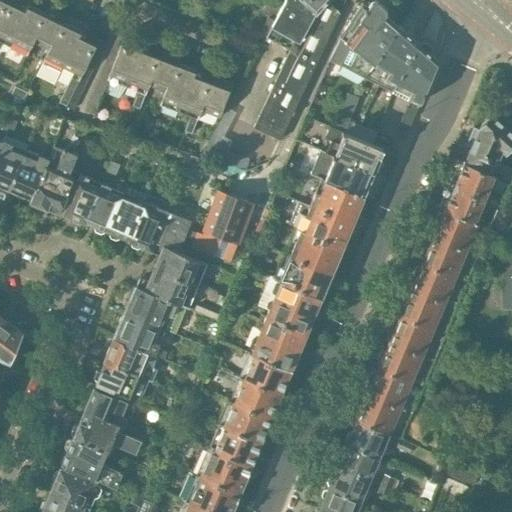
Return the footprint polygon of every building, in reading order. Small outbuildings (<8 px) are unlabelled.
[(0,0),(0,19),(9,0),(8,0),(0,0)] [(25,8),(9,0),(0,19),(0,39),(28,53),(34,39),(32,38),(45,12),(27,3),(25,8)] [(254,126),(281,139),(340,10),(328,0),(285,0),(285,2),(265,36),(289,49),(254,126)] [(263,40),(265,36),(285,2),(281,0),(268,0),(261,12),(268,16),(256,36),(263,40)] [(357,0),(340,25),(328,55),(338,59),(345,40),(372,62),(374,61),(397,24),(384,13),(385,11),(384,5),(378,0),(357,0)] [(34,39),(50,47),(52,48),(65,21),(67,17),(47,7),(45,12),(32,38),(34,39)] [(82,71),(90,54),(96,42),(80,35),(82,30),(65,21),(52,48),(50,47),(37,74),(49,81),(57,78),(61,70),(72,75),(79,78),(82,71)] [(398,25),(397,24),(374,61),(389,70),(386,76),(397,82),(417,40),(398,24),(398,25)] [(116,55),(123,36),(117,33),(110,53),(116,55)] [(116,55),(108,75),(107,79),(108,79),(103,92),(117,97),(126,86),(139,91),(133,105),(141,108),(150,84),(161,56),(157,54),(142,48),(144,43),(123,35),(123,36),(116,55)] [(96,42),(91,52),(99,55),(105,41),(98,37),(96,42)] [(417,40),(397,82),(411,90),(408,98),(420,102),(436,59),(431,56),(431,54),(430,54),(431,46),(432,45),(430,44),(430,45),(427,42),(427,41),(426,40),(419,41),(417,40)] [(150,84),(165,90),(166,90),(177,62),(179,57),(159,49),(157,54),(161,56),(150,84)] [(90,54),(84,67),(92,70),(97,58),(99,55),(91,52),(90,54)] [(110,53),(102,73),(108,75),(116,55),(110,53)] [(196,70),(177,62),(166,90),(165,90),(160,104),(190,115),(184,131),(192,133),(201,109),(199,108),(210,80),(195,74),(196,70)] [(79,78),(77,81),(84,85),(89,75),(92,70),(84,67),(82,71),(79,78)] [(102,73),(94,92),(102,95),(103,92),(108,79),(107,79),(108,75),(102,73)] [(79,78),(72,75),(67,85),(63,93),(70,96),(77,81),(79,78)] [(212,76),(210,80),(199,108),(201,109),(219,116),(232,83),(212,76)] [(81,92),(84,85),(77,81),(70,96),(77,100),(81,92)] [(15,84),(11,93),(23,99),(28,91),(15,84)] [(94,115),(102,95),(94,92),(87,112),(94,115)] [(63,93),(59,102),(73,108),(77,100),(70,96),(63,93)] [(406,134),(418,107),(411,104),(410,108),(406,107),(396,130),(406,134)] [(466,143),(470,145),(465,158),(481,164),(483,160),(495,165),(494,167),(503,171),(501,177),(510,181),(511,175),(511,164),(498,159),(501,152),(504,153),(505,152),(511,155),(511,122),(502,113),(493,114),(491,113),(478,127),(473,126),(466,143)] [(12,118),(5,116),(0,128),(7,130),(8,129),(12,118)] [(52,117),(47,134),(57,137),(62,120),(52,117)] [(8,129),(12,130),(16,120),(12,118),(8,129)] [(370,143),(376,131),(354,122),(349,134),(370,143)] [(330,140),(325,151),(373,171),(374,170),(379,168),(382,161),(379,155),(382,148),(370,143),(349,134),(330,126),(326,138),(330,140)] [(158,138),(160,130),(151,128),(149,136),(158,138)] [(3,139),(2,141),(0,145),(0,188),(3,190),(7,188),(9,189),(26,149),(28,144),(13,138),(11,143),(3,139)] [(54,169),(45,165),(32,198),(31,200),(32,200),(34,205),(40,207),(45,205),(58,211),(72,176),(67,174),(70,167),(76,169),(80,161),(84,150),(78,148),(76,153),(63,147),(54,169)] [(21,194),(32,198),(45,165),(48,158),(26,149),(9,189),(11,190),(13,194),(18,196),(21,194)] [(84,149),(84,150),(80,161),(87,164),(92,152),(84,149)] [(316,174),(322,176),(364,193),(365,192),(369,190),(372,184),(370,179),(373,171),(325,151),(321,149),(316,160),(321,162),(316,174)] [(187,165),(204,170),(208,160),(201,158),(191,155),(187,165)] [(111,160),(106,170),(115,174),(120,164),(111,160)] [(438,207),(444,209),(473,221),(487,189),(484,187),(491,172),(464,161),(456,180),(451,178),(438,207)] [(83,220),(85,221),(99,186),(101,182),(88,177),(79,173),(62,211),(72,216),(72,217),(73,221),(78,223),(83,221),(83,220)] [(364,193),(322,176),(321,179),(325,180),(320,192),(316,190),(311,202),(352,219),(362,194),(363,195),(364,193)] [(101,182),(99,186),(85,221),(94,225),(93,226),(94,230),(101,232),(104,230),(105,229),(107,230),(122,195),(108,189),(110,186),(101,182)] [(193,246),(231,260),(252,203),(219,191),(203,233),(198,231),(193,246)] [(142,245),(151,249),(155,240),(168,209),(170,203),(150,194),(146,201),(129,239),(130,240),(130,241),(131,245),(137,248),(141,246),(142,245)] [(135,200),(122,195),(107,230),(108,231),(108,232),(110,236),(115,238),(119,237),(120,236),(129,239),(146,201),(136,197),(135,200)] [(300,228),(341,245),(352,219),(311,202),(310,205),(298,200),(289,223),(296,226),(300,228)] [(155,240),(178,250),(182,241),(193,246),(198,231),(199,229),(189,225),(191,218),(168,209),(155,240)] [(438,226),(435,235),(467,249),(478,223),(473,221),(444,209),(442,212),(439,213),(437,219),(437,223),(437,224),(438,225),(438,226)] [(296,226),(286,252),(330,270),(341,245),(300,228),(296,226)] [(423,262),(456,276),(467,249),(435,235),(430,244),(429,245),(428,245),(427,247),(424,248),(422,254),(422,257),(422,259),(423,260),(423,261),(423,262)] [(141,276),(137,285),(183,305),(186,306),(189,308),(208,263),(178,250),(155,240),(151,249),(151,250),(160,254),(149,280),(141,276)] [(330,270),(286,252),(276,275),(321,293),(330,270)] [(511,260),(501,273),(501,306),(511,305),(511,260)] [(415,279),(411,289),(444,303),(455,308),(457,302),(447,298),(456,276),(423,262),(423,263),(422,263),(422,264),(420,263),(419,265),(416,266),(414,273),(414,276),(414,277),(415,278),(415,279)] [(281,278),(266,315),(306,331),(321,295),(281,278)] [(186,306),(183,305),(137,285),(131,299),(127,300),(125,305),(127,309),(126,311),(165,327),(175,331),(186,306)] [(433,329),(444,303),(411,289),(407,297),(406,299),(405,298),(405,299),(401,301),(398,307),(399,310),(399,311),(400,312),(400,314),(400,315),(433,329)] [(205,313),(207,308),(196,304),(194,309),(205,313)] [(115,337),(150,352),(163,358),(166,351),(157,347),(165,327),(126,311),(124,314),(121,316),(118,322),(119,326),(115,337)] [(22,331),(0,314),(0,356),(9,360),(14,359),(17,352),(14,348),(22,331)] [(291,367),(306,331),(266,315),(252,351),(254,351),(291,367)] [(400,315),(399,315),(398,317),(397,316),(396,317),(393,319),(391,325),(392,328),(391,330),(392,330),(392,331),(393,332),(389,341),(422,355),(433,329),(400,315)] [(115,337),(105,360),(148,378),(152,380),(157,369),(149,365),(148,363),(150,357),(149,355),(150,352),(115,337)] [(378,367),(378,368),(411,382),(422,355),(389,341),(385,350),(384,351),(383,350),(382,352),(379,354),(376,360),(377,363),(376,365),(378,365),(377,366),(378,367)] [(254,351),(243,378),(280,393),(291,367),(254,351)] [(128,396),(139,401),(148,378),(105,360),(101,370),(97,371),(94,378),(96,381),(96,382),(128,396)] [(401,407),(411,382),(378,368),(377,368),(376,369),(375,369),(374,370),(371,372),(369,378),(369,381),(369,382),(370,384),(370,385),(371,385),(367,393),(401,407)] [(271,415),(280,393),(243,378),(234,400),(271,415)] [(88,401),(85,409),(119,423),(123,425),(128,414),(131,413),(134,406),(133,403),(94,386),(93,389),(89,390),(86,397),(88,401)] [(430,390),(424,404),(435,409),(441,395),(430,390)] [(356,420),(389,434),(401,407),(367,393),(363,403),(362,403),(361,404),(360,403),(360,405),(357,407),(354,414),(355,417),(354,418),(356,419),(355,420),(356,420)] [(186,397),(183,405),(190,408),(193,400),(186,397)] [(234,400),(230,398),(220,421),(224,423),(261,439),(271,415),(234,400)] [(117,428),(119,423),(85,409),(79,423),(74,425),(72,431),(74,435),(73,437),(106,451),(107,452),(110,443),(135,454),(142,439),(117,428)] [(347,440),(346,442),(380,456),(389,434),(356,420),(352,429),(348,431),(346,436),(347,440)] [(224,423),(214,447),(251,463),(261,439),(224,423)] [(101,463),(106,451),(73,437),(72,439),(68,440),(65,448),(67,451),(61,465),(115,488),(122,472),(101,463)] [(401,438),(399,438),(395,446),(408,452),(412,443),(401,438)] [(172,459),(177,446),(167,442),(162,455),(172,459)] [(342,454),(338,464),(371,478),(380,456),(346,442),(343,444),(340,450),(342,454)] [(251,463),(214,447),(211,446),(200,473),(240,490),(251,463)] [(494,460),(485,456),(482,465),(490,469),(494,460)] [(444,472),(473,484),(477,474),(448,461),(444,472)] [(328,485),(328,486),(362,500),(371,478),(338,464),(333,474),(329,476),(327,482),(328,485)] [(53,483),(50,492),(89,509),(94,498),(99,496),(101,491),(99,486),(59,469),(59,470),(55,471),(51,479),(53,483)] [(200,473),(188,500),(216,511),(230,511),(240,490),(200,473)] [(382,473),(379,481),(391,486),(398,489),(402,481),(382,473)] [(388,495),(391,486),(379,481),(375,490),(388,495)] [(323,498),(319,508),(327,511),(356,511),(362,500),(328,486),(327,488),(324,489),(321,494),(323,498)] [(87,511),(89,509),(50,492),(46,500),(42,501),(39,508),(40,511),(87,511)] [(149,511),(153,503),(141,498),(135,511),(149,511)] [(216,511),(188,500),(183,511),(216,511)]
